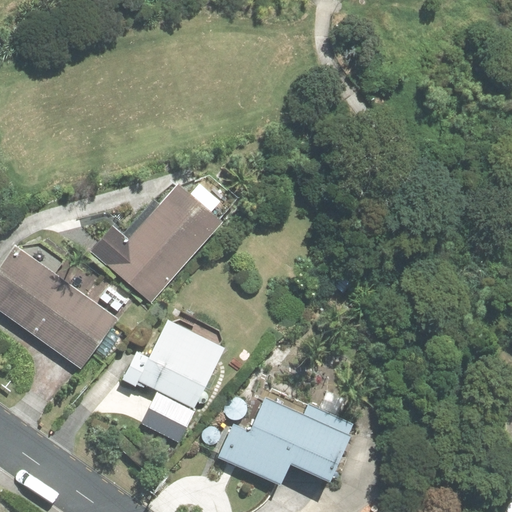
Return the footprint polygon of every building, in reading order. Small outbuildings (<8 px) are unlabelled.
[(111,229),(91,253),(149,304),(219,225),(208,216),(213,210),(218,214),(229,201),(205,179),(187,200),(175,188),(126,243),(111,229)] [(0,266),(0,314),(80,372),(115,322),(13,249),(0,266)] [(347,268),(331,286),(343,296),(352,286),(348,283),(355,276),(347,268)] [(100,301),(116,314),(125,302),(109,289),(100,301)] [(136,384),(191,412),(221,353),(166,325),(147,362),(135,356),(121,383),(133,390),(136,384)] [(347,441),(345,439),(350,429),(307,408),(302,420),(264,402),(248,435),(233,428),(217,461),(278,489),(287,469),(325,487),(347,441)]
